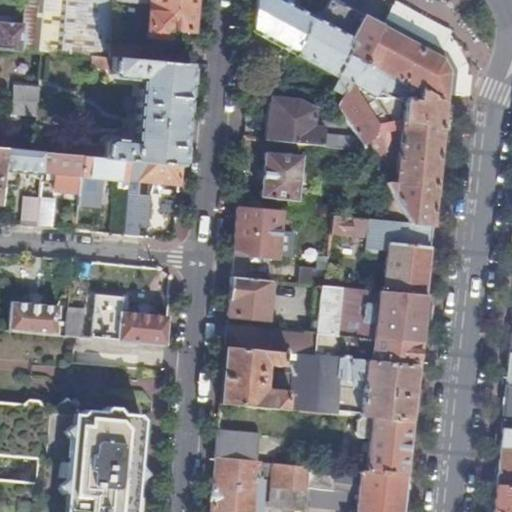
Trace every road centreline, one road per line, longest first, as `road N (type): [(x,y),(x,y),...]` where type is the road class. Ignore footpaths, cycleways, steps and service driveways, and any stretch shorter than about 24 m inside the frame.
road 1 (tertiary): [(498,95),(451,511)]
road 2 (tertiary): [(222,0),(202,258)]
road 3 (tertiary): [(202,258),(179,511)]
road 4 (residential): [(202,258),(0,240)]
